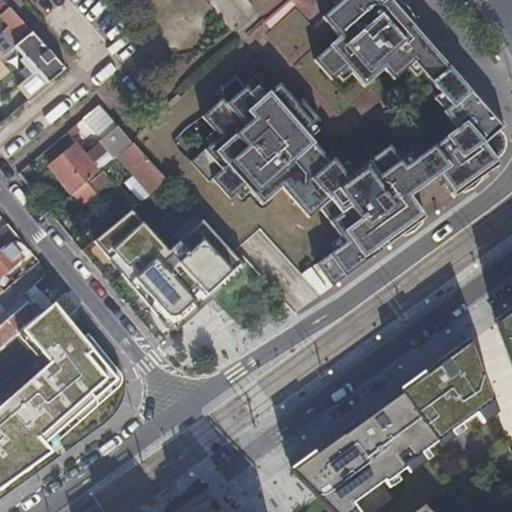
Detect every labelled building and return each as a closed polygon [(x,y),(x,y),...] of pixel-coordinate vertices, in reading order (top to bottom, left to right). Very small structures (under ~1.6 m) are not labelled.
[(32,32),(3,0),(0,0),(0,15),(9,26),(0,35),(0,58),(1,58),(15,46),(32,32)] [(440,55),(391,0),(381,0),(379,2),(376,5),(369,11),(359,0),(340,0),(322,17),(340,38),(315,60),(333,80),(338,75),(337,73),(349,62),(355,69),(351,73),(363,87),(385,67),(395,79),(411,65),(407,61),(414,55),(425,67),(423,69),(452,104),(444,111),(456,126),(406,166),(390,143),(353,172),(356,175),(348,181),(338,169),(341,167),(334,159),(328,163),(318,152),(308,160),(300,150),(306,145),(298,136),(310,125),(311,126),(320,119),(302,99),(297,103),(280,83),(264,97),(267,101),(260,107),(248,93),(250,92),(235,74),(215,92),(221,99),(202,116),(210,127),(213,124),(223,137),(216,143),(214,141),(191,162),(209,182),(213,179),(230,198),(239,189),(237,188),(250,177),(257,185),(253,189),(250,191),(264,206),(286,188),(311,220),(322,211),(345,239),(349,236),(355,243),(342,254),(339,249),(318,266),(333,287),(426,217),(411,195),(404,186),(415,177),(422,186),(440,173),(456,195),(499,163),(484,143),(477,148),(466,135),(493,113),(460,76),(457,78),(438,57),(440,55)] [(379,2),(376,0),(359,0),(369,11),(376,5),(379,2)] [(66,69),(32,32),(15,46),(19,50),(25,57),(21,60),(26,66),(33,74),(27,79),(17,87),(28,100),(66,69)] [(19,50),(15,46),(1,58),(5,62),(19,50)] [(407,61),(411,65),(418,73),(423,69),(425,67),(414,55),(407,61)] [(337,73),(338,75),(343,80),(351,73),(355,69),(349,62),(337,73)] [(27,79),(33,74),(26,66),(20,71),(27,79)] [(256,87),(250,92),(248,93),(260,107),(267,101),(264,97),(256,87)] [(84,137),(109,116),(99,106),(75,126),(84,137)] [(505,126),(493,113),(466,135),(477,148),(484,143),(505,126)] [(206,130),(214,141),(216,143),(223,137),(213,124),(210,127),(206,130)] [(313,129),(311,126),(310,125),(298,136),(306,145),(310,141),(318,135),(313,129)] [(117,156),(133,143),(125,135),(107,150),(100,143),(85,155),(75,144),(49,167),(72,194),(87,181),(101,169),(117,156)] [(318,152),(310,141),(306,145),(300,150),(308,160),(318,152)] [(151,193),(166,180),(133,143),(117,156),(134,174),(151,193)] [(346,163),(341,167),(338,169),(348,181),(356,175),(353,172),(346,163)] [(111,181),(101,169),(87,181),(97,193),(111,181)] [(142,200),(151,193),(134,174),(126,182),(142,200)] [(244,196),(250,191),(253,189),(257,185),(250,177),(237,188),(239,189),(244,196)] [(411,195),(422,186),(415,177),(404,186),(411,195)] [(87,181),(72,194),(71,194),(81,206),(97,193),(87,181)] [(130,210),(93,241),(166,328),(169,330),(172,330),(175,330),(178,329),(225,287),(220,281),(230,272),(236,278),(246,269),(196,214),(172,235),(178,241),(168,251),(130,210)] [(0,230),(0,249),(16,235),(7,224),(0,230)] [(336,246),(339,249),(342,254),(355,243),(349,236),(345,239),(336,246)] [(0,276),(21,258),(8,242),(0,249),(0,276)] [(27,302),(31,299),(25,291),(20,294),(27,302)] [(0,350),(20,333),(39,316),(43,313),(31,299),(27,302),(20,294),(0,311),(0,350)] [(0,489),(43,451),(39,447),(62,428),(65,432),(120,384),(53,304),(43,313),(39,316),(20,333),(49,367),(0,409),(0,489)] [(511,310),(495,323),(511,365),(511,310)] [(350,511),(492,401),(470,342),(426,375),(425,373),(350,429),(352,432),(344,438),(342,434),(291,471),(331,511),(350,511)]
